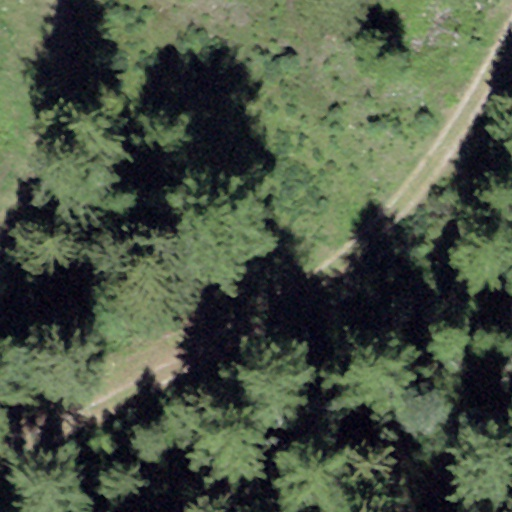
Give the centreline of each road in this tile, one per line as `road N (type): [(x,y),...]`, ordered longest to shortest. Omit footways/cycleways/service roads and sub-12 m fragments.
road 1 (track): [(0,463),(111,411),(430,178),(511,7)]
road 2 (track): [(0,168),(60,73),(67,0)]
